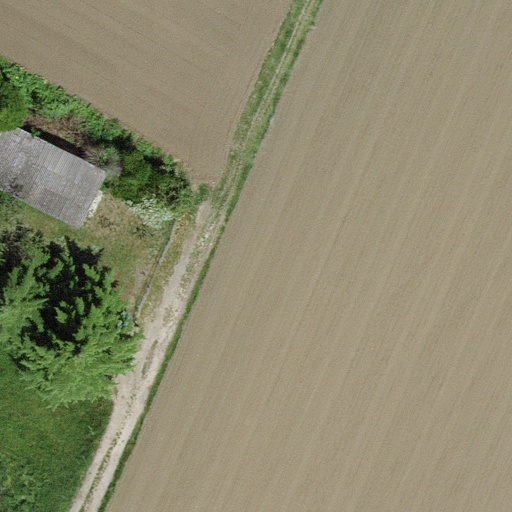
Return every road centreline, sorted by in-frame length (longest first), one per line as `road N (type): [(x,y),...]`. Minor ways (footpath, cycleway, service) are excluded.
road 1 (track): [(218,211),(83,511)]
road 2 (track): [(143,376),(0,307)]
